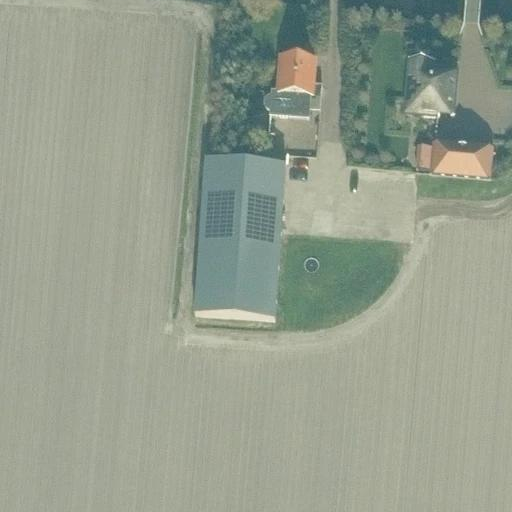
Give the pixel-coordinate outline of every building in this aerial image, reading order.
[(313,89),(315,64),(282,61),(280,97),(293,98),(292,113),(311,115),(311,107),(320,108),(320,115),(321,116),(323,89),(313,89)] [(436,65),(407,63),(404,120),(439,122),(439,118),(456,119),(458,73),(435,71),(436,65)] [(418,149),(416,174),(430,175),(431,151),(432,150),(418,149)] [(493,155),(431,151),(430,175),(430,180),(490,185),(493,155)] [(276,325),(288,170),(208,164),(196,319),(276,325)] [(299,245),(298,276),(320,277),(321,246),(299,245)]
